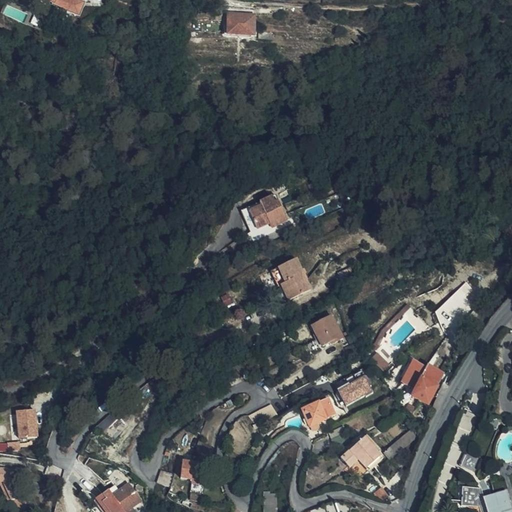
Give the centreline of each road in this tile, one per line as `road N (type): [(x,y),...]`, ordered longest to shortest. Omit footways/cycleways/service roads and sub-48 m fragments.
road 1 (residential): [(395,511),(341,495),(294,504),(305,444),(294,434),(278,440),(252,490),(234,502),(219,443),(228,422),(260,398),(251,383),(181,422),(148,470),(134,462),(162,399),(150,383),(98,417),(66,460),(49,455),(44,436),(59,397),(193,277),(190,262),(55,344),(0,349)]
road 2 (tertiary): [(511,308),(436,429),(408,511)]
road 3 (unknown): [(434,511),(468,423),(474,362)]
